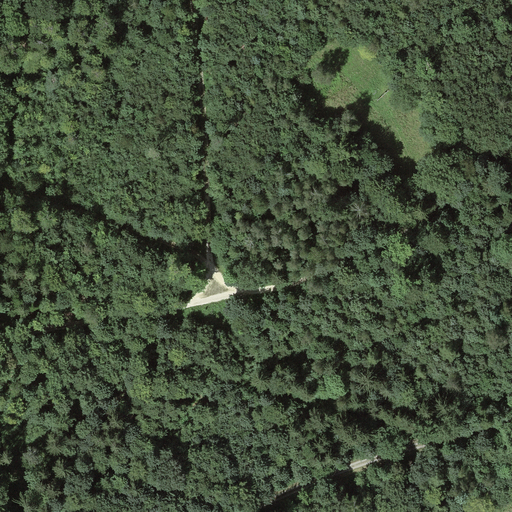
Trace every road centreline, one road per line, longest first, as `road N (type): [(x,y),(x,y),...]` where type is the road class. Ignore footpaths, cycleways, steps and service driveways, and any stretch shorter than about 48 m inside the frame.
road 1 (track): [(0,336),(292,284),(391,237),(511,143)]
road 2 (track): [(56,328),(453,436)]
road 3 (track): [(511,423),(419,443),(241,511)]
road 4 (track): [(0,183),(208,262),(185,305)]
road 5 (track): [(208,262),(190,0)]
